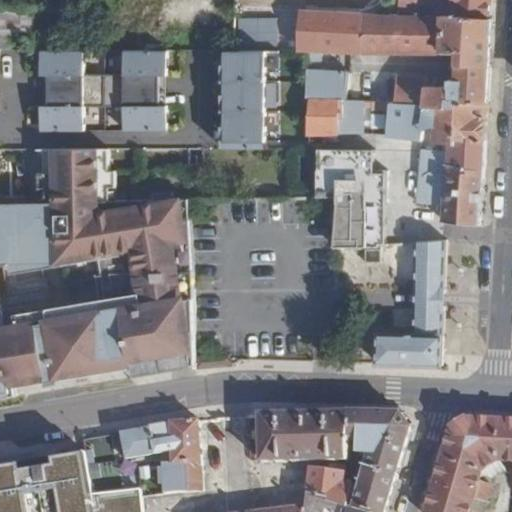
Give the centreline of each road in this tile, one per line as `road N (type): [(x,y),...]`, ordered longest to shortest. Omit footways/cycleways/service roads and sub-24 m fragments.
road 1 (secondary): [(0,425),(217,389),(448,393)]
road 2 (residential): [(511,191),(500,396)]
road 3 (residential): [(411,511),(448,393)]
